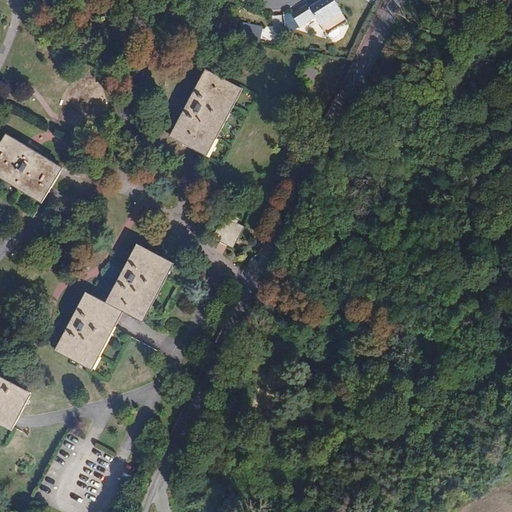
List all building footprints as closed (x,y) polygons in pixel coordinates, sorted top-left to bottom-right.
[(324,33),(345,20),(333,0),(317,0),(308,6),(306,3),(301,6),(290,13),(289,13),(297,25),(314,16),(324,33)] [(94,11),(72,23),(88,58),(112,46),(94,11)] [(250,38),(262,39),(263,25),(251,24),(250,38)] [(244,90),(208,70),(171,138),(208,158),(244,90)] [(314,76),(304,71),(297,81),(308,87),(314,76)] [(0,181),(42,206),(62,172),(4,138),(0,144),(0,181)] [(244,228),(224,219),(214,239),(234,249),(244,228)] [(175,266),(138,247),(107,305),(87,294),(55,352),(93,372),(125,314),(145,325),(175,266)] [(34,395),(0,376),(0,424),(14,432),(34,395)]
